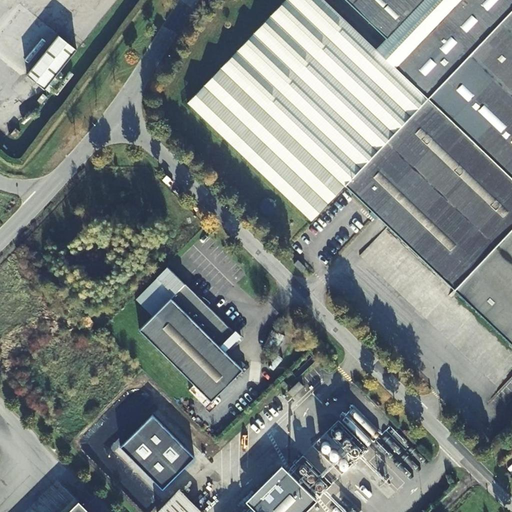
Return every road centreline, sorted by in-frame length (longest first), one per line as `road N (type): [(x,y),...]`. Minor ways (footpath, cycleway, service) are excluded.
road 1 (residential): [(121,111),(511,508)]
road 2 (residential): [(0,242),(121,111)]
road 3 (residential): [(121,111),(191,0)]
